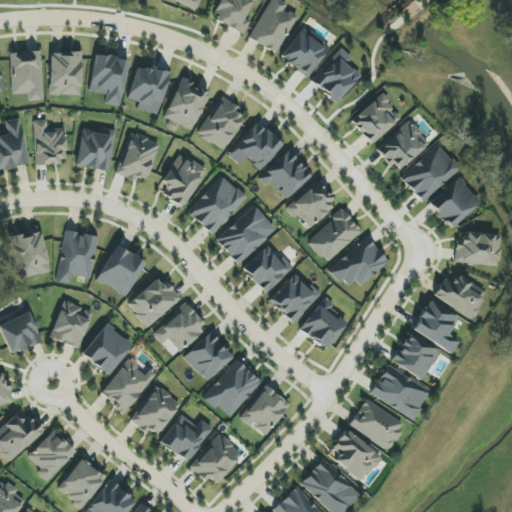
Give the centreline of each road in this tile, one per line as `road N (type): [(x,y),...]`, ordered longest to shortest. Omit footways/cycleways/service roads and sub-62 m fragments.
road 1 (residential): [(0,21),(102,20),(213,52),(315,127),(414,246)]
road 2 (residential): [(0,204),(84,201),(155,230),(290,367),(330,393)]
road 3 (residential): [(414,246),(330,393),(227,511)]
road 4 (residential): [(193,511),(53,385)]
